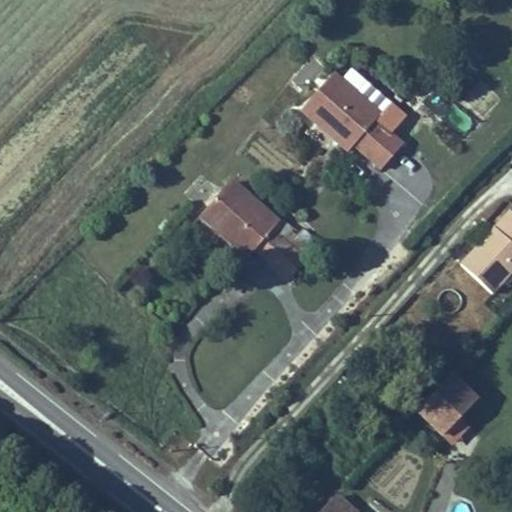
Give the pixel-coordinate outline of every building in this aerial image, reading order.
[(391,104),(344,63),(334,74),(381,115),(391,104)] [(391,104),(381,115),(334,74),(301,111),(317,125),(322,120),(340,136),(335,141),(348,152),(354,146),(381,170),(403,145),(390,135),(406,117),(391,104)] [(317,125),(335,141),(340,136),(322,120),(317,125)] [(230,183),(201,216),(249,258),(256,250),(289,279),(312,252),(290,231),(282,240),(272,231),(278,225),(230,183)] [(511,212),(510,211),(461,265),(492,295),(511,273),(511,212)] [(476,400),(451,376),(417,413),(442,437),(476,400)] [(354,511),(337,497),(321,511),(354,511)]
